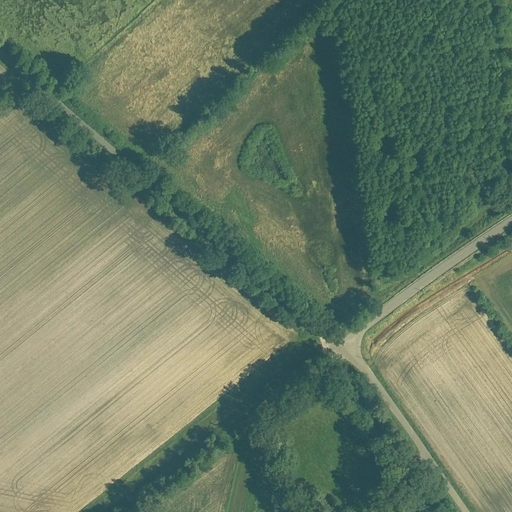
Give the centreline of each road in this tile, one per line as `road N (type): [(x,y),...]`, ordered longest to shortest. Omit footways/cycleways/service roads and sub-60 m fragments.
road 1 (residential): [(0,51),(344,349)]
road 2 (residential): [(344,349),(383,309),(511,217)]
road 3 (residential): [(465,511),(344,349)]
